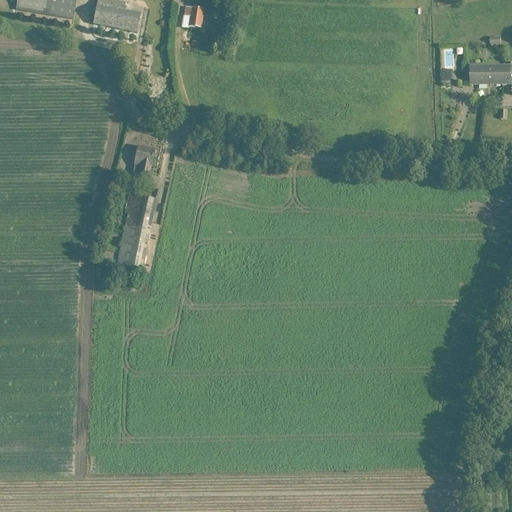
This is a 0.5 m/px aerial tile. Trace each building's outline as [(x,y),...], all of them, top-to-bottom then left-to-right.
[(74,19),(76,0),(17,0),(16,10),(74,19)] [(137,33),(139,24),(141,15),(124,11),(125,5),(113,3),(112,9),(97,6),(93,25),(137,33)] [(201,29),(202,18),(203,11),(186,8),(184,16),(190,17),(189,27),(201,29)] [(35,43),(37,33),(14,29),(13,39),(35,43)] [(511,82),(511,66),(470,65),(470,75),(470,85),(511,85),(511,82)] [(441,83),(452,82),(451,70),(441,71),(441,83)] [(149,175),(152,161),(154,152),(138,148),(133,172),(149,175)] [(128,214),(117,268),(120,268),(140,273),(155,201),(132,196),(128,195),(124,213),(128,214)]
